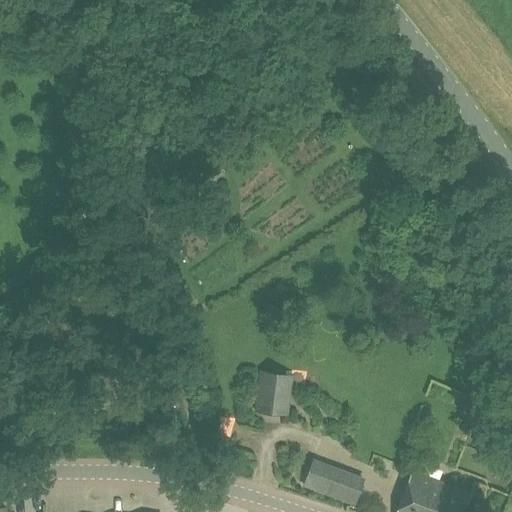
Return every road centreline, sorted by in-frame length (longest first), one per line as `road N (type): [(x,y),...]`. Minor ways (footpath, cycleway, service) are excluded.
road 1 (unclassified): [(289,511),(165,477),(0,471)]
road 2 (tertiary): [(511,173),(379,0)]
